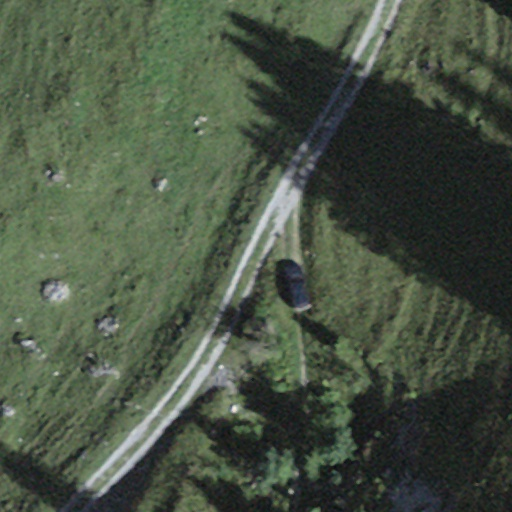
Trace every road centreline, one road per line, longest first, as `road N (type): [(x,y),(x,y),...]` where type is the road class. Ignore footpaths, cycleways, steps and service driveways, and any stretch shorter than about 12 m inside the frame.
road 1 (track): [(91,511),(186,401),(299,205)]
road 2 (track): [(299,205),(405,0)]
